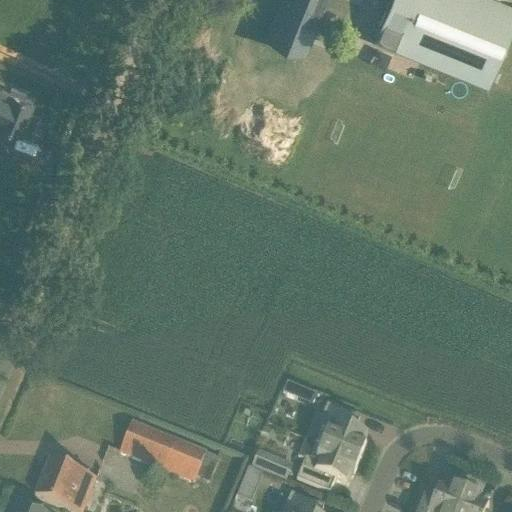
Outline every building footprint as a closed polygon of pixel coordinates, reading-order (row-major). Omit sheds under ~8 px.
[(277,0),(281,1),(274,18),(282,21),(281,23),(288,26),(289,24),(296,27),(295,29),(302,32),(303,30),(311,33),(324,0),(277,0)] [(389,0),(374,38),(488,85),(511,26),(511,4),(500,0),(389,0)] [(0,123),(19,132),(20,129),(23,130),(27,120),(24,119),(32,100),(24,97),(26,92),(11,86),(9,91),(0,87),(0,123)] [(286,386),(282,397),(311,409),(316,398),(286,386)] [(310,427),(304,442),(359,464),(365,448),(363,447),(367,438),(354,433),(359,421),(326,407),(321,420),(314,417),(310,427)] [(131,424),(119,455),(146,466),(156,469),(195,485),(197,481),(208,486),(219,461),(207,456),(131,424)] [(296,482),(329,495),(334,483),(347,488),(350,480),(352,481),(359,464),(304,442),(296,461),(303,464),(296,482)] [(251,469),(251,470),(263,475),(264,474),(268,462),(269,461),(269,460),(257,455),(256,457),(253,463),(251,469)] [(35,498),(34,500),(64,511),(83,511),(96,481),(49,462),(35,498)] [(247,471),(242,482),(257,488),(261,476),(247,471)] [(280,484),(276,496),(285,499),(289,488),(280,484)] [(419,501),(414,511),(457,511),(464,496),(447,489),(446,491),(438,488),(433,501),(421,496),(419,501)] [(321,511),(323,510),(290,496),(283,511),(321,511)] [(486,511),(488,508),(480,505),(480,503),(464,496),(457,511),(486,511)]
